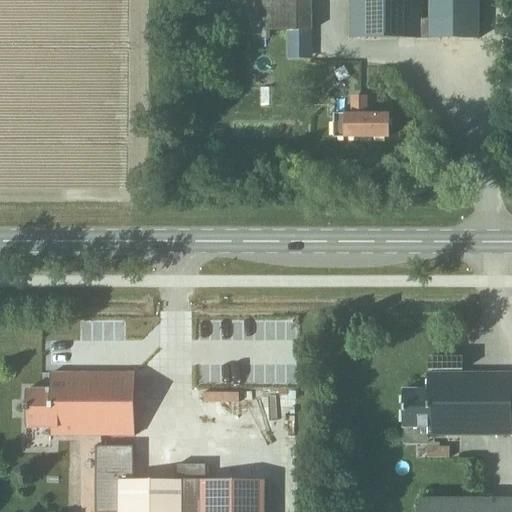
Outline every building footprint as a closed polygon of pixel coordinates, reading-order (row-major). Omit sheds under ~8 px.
[(310,0),(261,0),(262,30),(286,30),(286,59),(311,59),(310,0)] [(349,0),(349,38),(420,39),(478,41),(478,0),(349,0)] [(333,138),(387,139),(388,115),(365,115),(365,98),(351,98),(351,115),(334,115),(334,114),(332,114),(332,138),(333,138)] [(89,305),(89,314),(109,313),(109,305),(89,305)] [(190,368),(189,445),(228,445),(230,369),(190,368)] [(133,437),(133,374),(49,374),(49,391),(25,391),(25,429),(49,429),(49,437),(133,437)] [(510,437),(510,374),(426,374),(426,391),(402,391),(402,429),(426,429),(426,437),(510,437)] [(263,511),(264,480),(181,480),(181,511),(263,511)] [(180,511),(181,481),(118,481),(117,511),(180,511)] [(511,511),(511,500),(418,500),(417,511),(511,511)]
